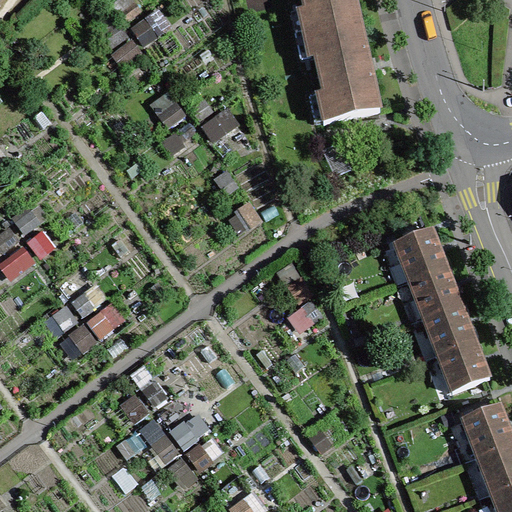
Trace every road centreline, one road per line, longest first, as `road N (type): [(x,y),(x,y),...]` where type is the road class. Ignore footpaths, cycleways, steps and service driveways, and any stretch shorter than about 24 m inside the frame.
road 1 (tertiary): [(415,0),(445,103),(480,143)]
road 2 (residential): [(480,143),(481,194),(511,278)]
